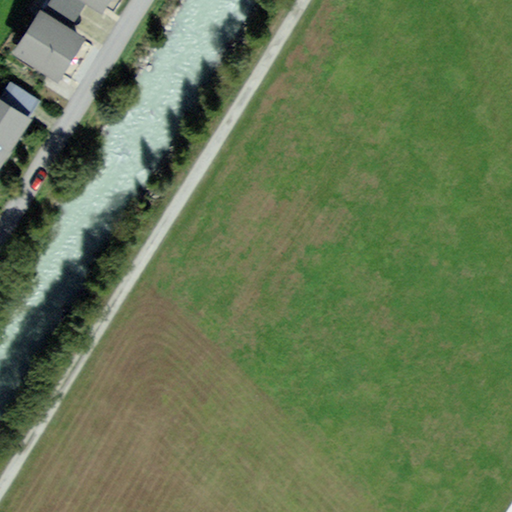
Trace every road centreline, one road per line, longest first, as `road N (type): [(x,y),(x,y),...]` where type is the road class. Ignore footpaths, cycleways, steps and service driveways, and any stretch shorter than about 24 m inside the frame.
road 1 (track): [(0,482),(297,0)]
road 2 (unclassified): [(143,0),(0,229)]
